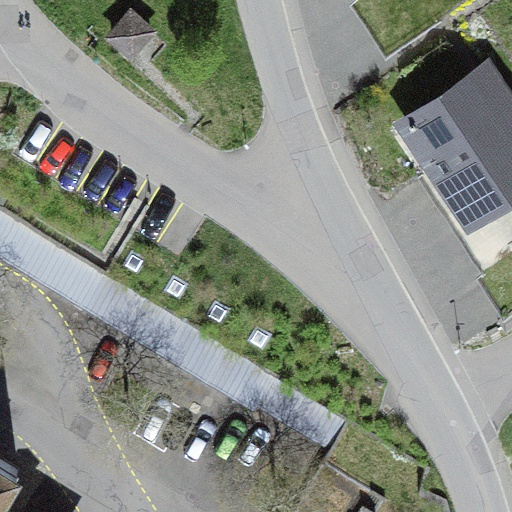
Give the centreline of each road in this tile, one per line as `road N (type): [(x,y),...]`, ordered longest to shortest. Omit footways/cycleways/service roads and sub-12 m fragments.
road 1 (residential): [(377,295),(87,100),(37,52)]
road 2 (residential): [(257,0),(292,120),(377,295)]
road 3 (residential): [(377,295),(443,401)]
